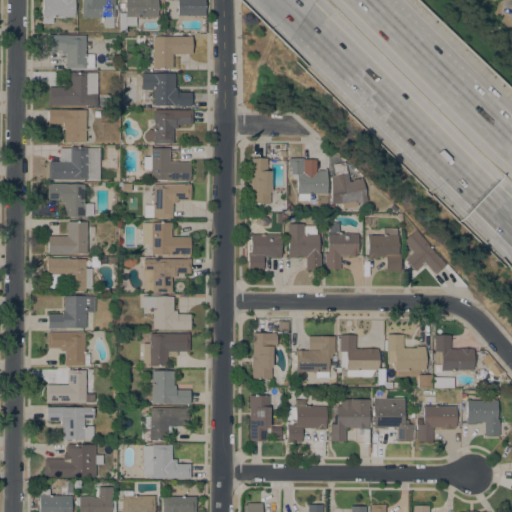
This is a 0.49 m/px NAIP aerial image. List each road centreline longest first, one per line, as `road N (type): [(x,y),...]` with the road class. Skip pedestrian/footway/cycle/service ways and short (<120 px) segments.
road 1 (tertiary): [(220,511),(226,0)]
road 2 (residential): [(15,511),(19,0)]
road 3 (residential): [(511,359),(463,304),(225,301)]
road 4 (residential): [(222,474),(474,474)]
road 5 (motorway): [(511,147),(364,0)]
road 6 (motorway): [(511,111),(368,0)]
road 7 (motorway): [(409,122),(511,254)]
road 8 (motorway): [(303,21),(409,122)]
road 9 (motorway): [(409,122),(511,213)]
